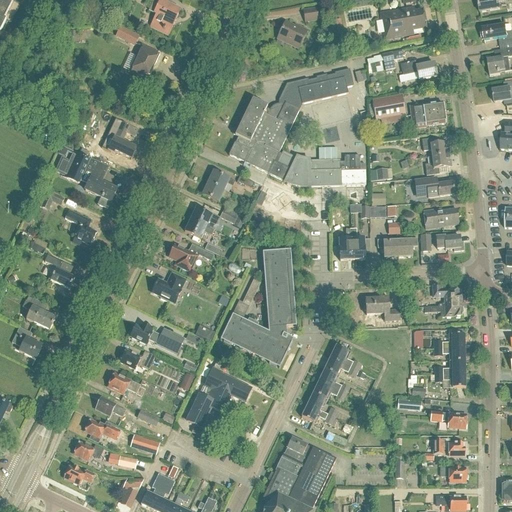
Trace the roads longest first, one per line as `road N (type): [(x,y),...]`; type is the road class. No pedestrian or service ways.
road 1 (secondary): [(47,424),(251,0)]
road 2 (unclassified): [(483,273),(446,0)]
road 3 (residential): [(325,279),(322,330),(234,511)]
road 4 (unclassified): [(489,511),(486,294)]
road 5 (residential): [(483,273),(325,279)]
